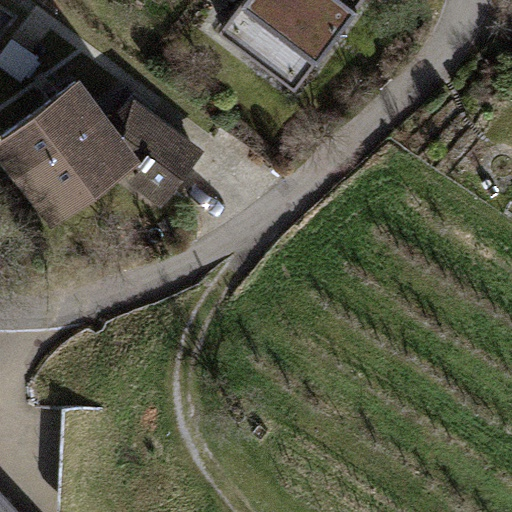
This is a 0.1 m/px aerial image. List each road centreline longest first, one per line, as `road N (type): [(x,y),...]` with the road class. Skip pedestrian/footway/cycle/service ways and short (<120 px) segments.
road 1 (residential): [(471,0),(431,68),(250,232),(109,300),(0,316)]
road 2 (track): [(231,511),(191,456),(178,400),(189,347),(289,203)]
